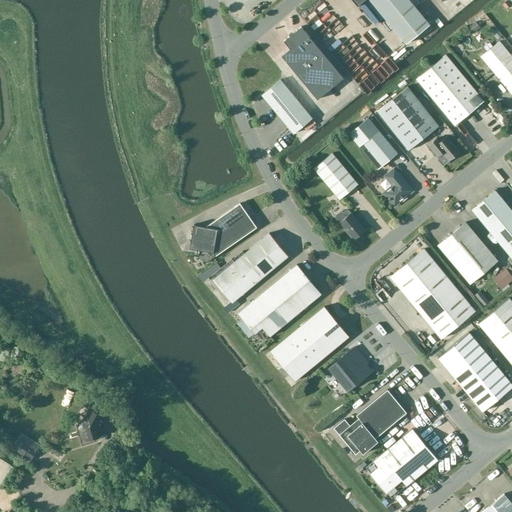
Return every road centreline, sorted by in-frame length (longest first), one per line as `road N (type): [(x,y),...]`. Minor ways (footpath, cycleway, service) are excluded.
road 1 (track): [(259,511),(206,459),(112,332),(71,257),(23,104),(19,19),(0,10)]
road 2 (unclassified): [(344,278),(278,197),(224,56)]
road 3 (unclassified): [(490,452),(344,278)]
road 4 (unclassified): [(344,278),(511,140)]
